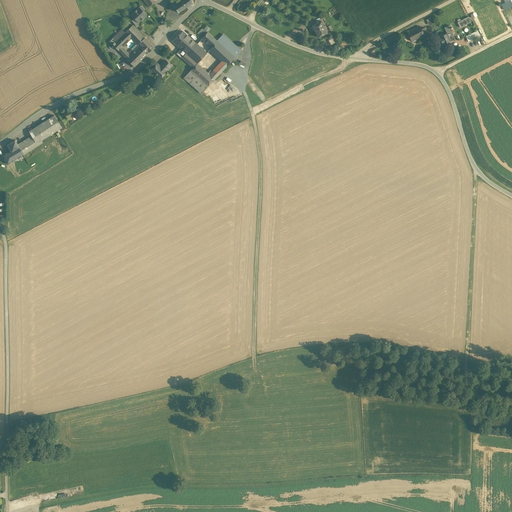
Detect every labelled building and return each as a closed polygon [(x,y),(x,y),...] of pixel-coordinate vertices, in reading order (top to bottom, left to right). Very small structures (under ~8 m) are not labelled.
[(182,0),(181,0),(182,0),(179,3),(178,2),(178,3),(175,5),(174,5),(179,13),(179,12),(182,9),(183,10),(183,9),(186,6),(187,7),(188,9),(192,6),(191,4),(190,4),(192,2),(193,3),(193,2),(192,2),(192,0),(182,0)] [(139,7),(131,14),(135,18),(138,22),(146,15),(143,12),(139,7)] [(470,17),(459,23),(461,27),(472,22),(470,17)] [(322,21),(313,25),(319,37),(328,32),(322,21)] [(145,37),(133,25),(125,32),(130,37),(131,39),(137,45),(139,43),(145,37)] [(452,27),(450,25),(445,28),(448,33),(452,41),(456,39),(452,32),(453,30),(452,29),(453,28),(452,27)] [(420,26),(408,33),(412,41),(422,36),(422,37),(425,35),(422,29),(420,26)] [(122,29),(110,41),(113,44),(125,32),(122,29)] [(184,52),(194,41),(184,31),(174,42),(182,49),(184,52)] [(478,31),(466,37),(469,42),(481,36),(478,31)] [(131,39),(130,37),(125,32),(113,44),(115,46),(119,50),(122,47),(131,39)] [(217,41),(208,32),(206,34),(203,38),(212,47),(218,41),(217,41)] [(448,33),(440,37),(441,41),(443,45),(444,46),(452,41),(448,33)] [(241,51),(223,34),(217,41),(218,41),(235,57),(241,51)] [(154,47),(145,37),(139,43),(141,45),(148,53),(154,47)] [(194,41),(184,52),(198,64),(208,53),(194,41)] [(235,57),(218,41),(212,47),(210,50),(223,62),(227,66),(235,57)] [(130,55),(127,59),(134,67),(148,53),(141,45),(134,52),(130,55)] [(128,52),(122,47),(119,50),(127,59),(130,55),(128,52)] [(184,52),(182,49),(178,53),(193,68),(198,64),(184,52)] [(165,60),(160,66),(166,71),(172,66),(165,60)] [(223,62),(211,76),(215,80),(227,66),(223,62)] [(160,66),(157,63),(151,70),(160,79),(166,72),(166,71),(160,66)] [(211,76),(198,64),(193,68),(191,71),(208,87),(215,80),(211,76)] [(208,87),(191,71),(184,78),(201,94),(208,87)] [(227,102),(227,99),(227,96),(225,93),(222,91),(219,91),(216,91),(213,93),(211,96),(211,99),(211,102),(213,105),(216,107),(219,107),(222,107),(225,105),(227,102)] [(72,107),(68,109),(69,109),(64,112),(68,120),(77,115),(72,107)] [(32,136),(38,145),(43,142),(41,140),(62,128),(62,127),(59,122),(54,115),(29,131),(32,136)] [(38,145),(32,136),(18,144),(21,149),(13,154),(11,150),(2,155),(7,164),(34,148),(38,145)] [(15,140),(8,145),(11,150),(13,154),(21,149),(18,144),(15,140)]
